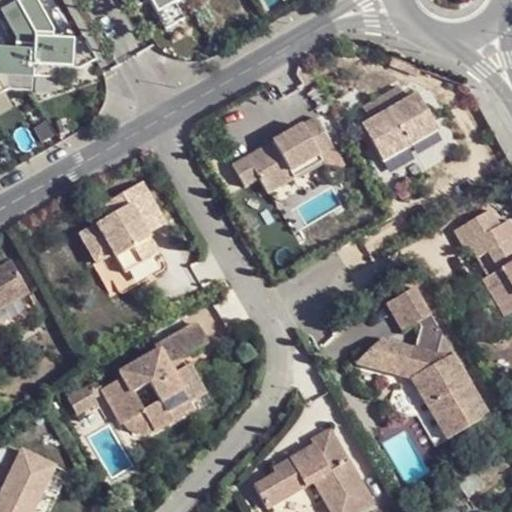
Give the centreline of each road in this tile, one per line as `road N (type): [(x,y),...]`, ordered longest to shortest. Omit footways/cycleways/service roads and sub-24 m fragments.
road 1 (residential): [(172,511),(260,415),(273,389),(277,348),(268,316),(160,116)]
road 2 (residential): [(335,19),(160,116)]
road 3 (residential): [(160,116),(0,208)]
